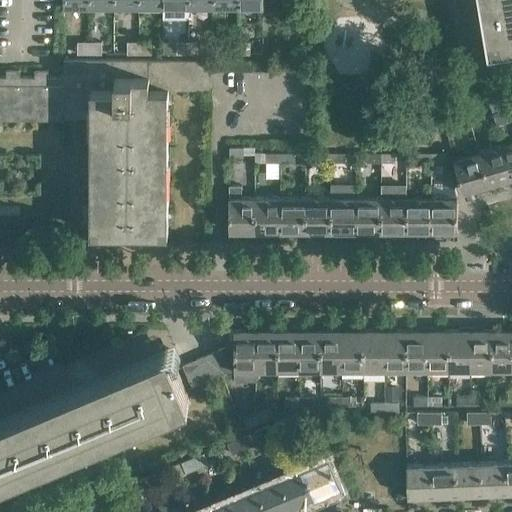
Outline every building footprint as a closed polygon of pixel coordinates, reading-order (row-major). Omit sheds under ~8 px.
[(511,0),(479,0),(489,52),(511,48),(511,0)] [(90,41),(78,41),(78,53),(90,53),(90,41)] [(102,41),(90,41),(90,53),(102,53),(102,41)] [(140,41),(128,41),(128,53),(140,53),(140,41)] [(152,41),(140,41),(140,53),(152,53),(152,41)] [(189,53),(189,41),(177,41),(177,53),(189,53)] [(201,41),(189,41),(189,53),(201,53),(201,41)] [(226,41),(226,53),(239,53),(238,41),(226,41)] [(238,41),(239,53),(251,53),(251,41),(238,41)] [(64,59),(64,76),(66,76),(65,107),(91,108),(91,230),(168,230),(169,88),(210,88),(210,70),(210,59),(64,59)] [(6,76),(6,118),(35,118),(35,76),(20,76),(20,69),(7,69),(6,76)] [(35,69),(35,76),(35,118),(65,118),(65,107),(66,76),(64,76),(48,75),(48,69),(35,69)] [(511,107),(511,95),(501,99),(504,109),(511,107)] [(478,99),(465,103),(467,112),(480,108),(478,99)] [(467,112),(465,103),(451,107),(454,115),(467,112)] [(511,140),(503,143),(511,173),(511,140)] [(511,176),(511,173),(503,143),(479,150),(489,183),(511,176)] [(229,155),(230,155),(244,155),(244,146),(229,146),(229,155)] [(479,150),(454,158),(464,190),(489,183),(479,150)] [(267,161),(281,161),(281,152),(267,152),(267,161)] [(281,152),(281,161),(295,161),(295,152),(281,152)] [(331,152),(317,152),(317,161),(331,161),(331,152)] [(331,152),(331,161),(345,161),(345,152),(331,152)] [(381,152),(367,152),(367,161),(381,161),(381,152)] [(395,152),(381,152),(381,161),(395,161),(395,152)] [(432,152),(417,152),(418,161),(432,161),(432,152)] [(445,152),(432,152),(432,161),(446,161),(445,152)] [(407,184),(381,183),(381,196),(381,230),(407,230),(407,196),(407,184)] [(229,184),(230,196),(229,230),(230,230),(255,230),(255,196),(243,196),(242,184),(230,184),(229,184)] [(280,230),(280,196),(255,196),(255,230),(280,230)] [(306,196),(280,196),(280,230),(306,230),(306,196)] [(331,230),(331,196),(306,196),(306,230),(331,230)] [(356,230),(356,196),(331,196),(331,230),(356,230)] [(381,230),(381,196),(356,196),(356,230),(381,230)] [(432,196),(407,196),(407,230),(432,230),(432,196)] [(458,230),(457,196),(432,196),(432,230),(458,230)] [(256,328),(235,328),(235,341),(235,368),(235,377),(235,379),(256,379),(256,377),(256,368),(256,328)] [(278,328),(256,328),(256,368),(278,368),(278,328)] [(278,328),(278,368),(299,368),(299,328),(278,328)] [(299,328),(299,368),(321,368),(321,328),(299,328)] [(342,328),(321,328),(321,368),(342,368),(342,328)] [(342,368),(363,368),(364,328),(342,328),(342,368)] [(385,328),(364,328),(364,368),(364,375),(364,379),(385,379),(385,375),(385,368),(385,328)] [(385,328),(385,368),(407,368),(407,328),(385,328)] [(428,328),(407,328),(407,368),(428,368),(428,328)] [(428,368),(449,368),(449,328),(428,328),(428,368)] [(471,328),(449,328),(449,368),(471,368),(471,328)] [(471,328),(471,368),(492,368),(492,328),(471,328)] [(511,328),(492,328),(492,368),(511,368),(511,328)] [(235,341),(215,350),(224,372),(234,368),(235,341)] [(0,475),(189,397),(170,350),(0,422),(0,475)] [(215,350),(204,354),(214,377),(224,372),(215,350)] [(204,354),(194,358),(204,381),(214,377),(204,354)] [(194,358),(183,363),(193,385),(204,381),(194,358)] [(399,398),(399,387),(386,387),(386,398),(399,398)] [(328,396),(328,405),(343,405),(342,395),(328,396)] [(356,395),(342,395),(343,405),(356,404),(356,395)] [(414,404),(428,405),(428,395),(414,395),(414,404)] [(428,395),(428,405),(442,405),(442,395),(428,395)] [(457,404),(471,404),(471,395),(457,395),(457,404)] [(471,395),(471,404),(484,404),(485,395),(471,395)] [(511,404),(511,395),(499,395),(499,404),(511,404)] [(286,405),(298,405),(299,405),(299,396),(286,396),(286,405)] [(299,396),(299,405),(314,405),(314,396),(299,396)] [(371,401),(371,405),(371,411),(384,411),(384,401),(371,401)] [(399,401),(384,401),(384,411),(399,411),(399,401)] [(270,408),(258,413),(261,421),(273,416),(270,408)] [(430,423),(430,411),(418,411),(418,422),(430,423)] [(442,411),(430,411),(430,423),(442,423),(442,411)] [(479,411),(467,411),(467,422),(479,422),(478,411),(479,411)] [(490,411),(479,411),(478,411),(479,422),(490,423),(490,411)] [(244,419),(247,427),(261,421),(258,413),(244,419)] [(295,413),(284,418),(289,429),(300,425),(295,413)] [(284,418),(273,423),(278,434),(289,429),(284,418)] [(250,433),(239,437),(243,448),(254,443),(250,433)] [(239,437),(227,442),(232,453),(243,448),(239,437)] [(204,452),(193,456),(198,467),(209,463),(204,452)] [(193,456),(182,461),(187,471),(198,467),(193,456)] [(328,457),(305,466),(317,496),(341,486),(328,457)] [(507,459),(482,460),(483,492),(508,491),(507,459)] [(482,460),(457,461),(458,493),(483,492),(482,460)] [(457,461),(432,462),(434,494),(458,493),(457,461)] [(432,462),(407,463),(408,495),(434,494),(432,462)] [(305,466),(282,476),(295,505),(317,496),(305,466)] [(158,471),(147,476),(152,486),(163,481),(158,471)] [(147,476),(136,480),(141,491),(152,486),(147,476)] [(282,476),(259,485),(270,511),(278,511),(295,505),(282,476)] [(270,511),(259,485),(237,495),(243,511),(270,511)] [(112,490),(101,495),(106,505),(117,501),(112,490)] [(101,495),(90,499),(94,510),(106,505),(101,495)] [(243,511),(237,495),(214,504),(216,511),(243,511)]
